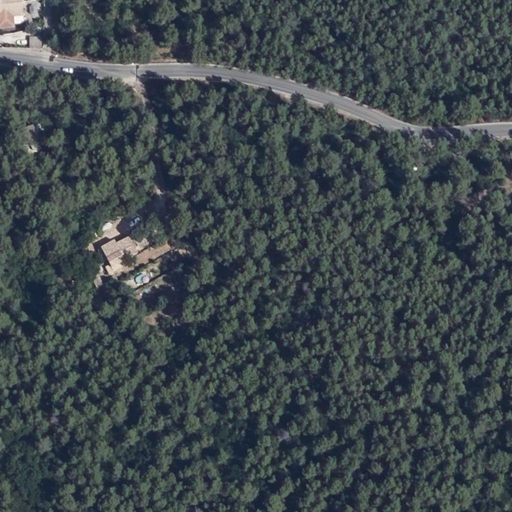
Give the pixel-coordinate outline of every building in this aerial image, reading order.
[(13,16),(23,15),(21,0),(0,0),(0,27),(14,26),(13,16)] [(42,37),(29,37),(29,47),(42,47),(42,37)] [(33,126),(14,134),(19,147),(38,139),(33,126)] [(115,240),(101,248),(110,265),(105,267),(109,274),(126,265),(123,259),(134,253),(126,239),(117,245),(115,240)] [(68,258),(67,258),(72,264),(81,260),(76,252),(68,258)] [(72,264),(67,258),(64,259),(63,260),(67,268),(72,264)] [(100,277),(93,280),(98,289),(104,285),(100,277)]
